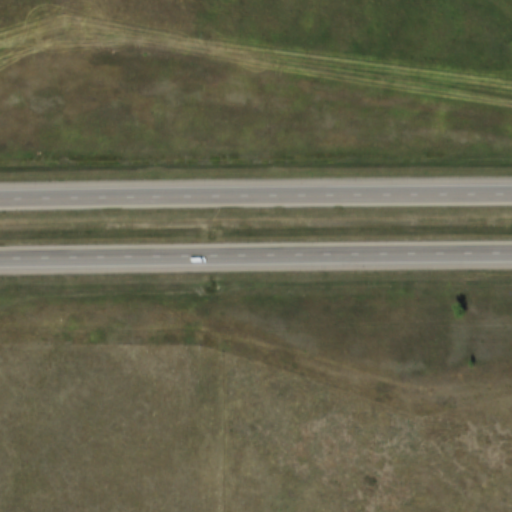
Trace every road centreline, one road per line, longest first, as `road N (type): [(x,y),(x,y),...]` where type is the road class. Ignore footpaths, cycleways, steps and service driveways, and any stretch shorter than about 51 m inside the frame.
road 1 (motorway): [(511,195),(0,200)]
road 2 (motorway): [(0,258),(511,255)]
